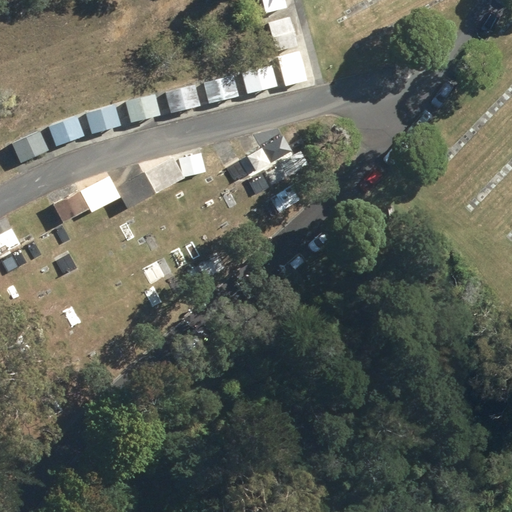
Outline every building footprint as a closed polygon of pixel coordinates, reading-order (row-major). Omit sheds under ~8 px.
[(261,0),(265,14),(284,8),(282,0),(261,0)] [(268,24),(275,53),(296,48),(288,18),(268,24)] [(276,58),(284,87),(305,82),(297,53),(276,58)] [(240,75),(245,96),(274,88),(269,68),(240,75)] [(203,85),(208,105),(237,98),(232,78),(203,85)] [(164,93),(169,114),(198,107),(193,87),(164,93)] [(123,102),(129,123),(157,116),(152,96),(123,102)] [(84,115),(90,134),(118,127),(112,107),(84,115)] [(47,127),(54,147),(81,137),(73,117),(47,127)] [(10,145),(19,165),(46,152),(36,132),(10,145)] [(258,145),(267,160),(287,149),(278,134),(258,145)] [(251,169),(266,160),(258,145),(243,153),(251,169)] [(278,161),(286,176),(307,165),(299,150),(278,161)] [(176,157),(181,176),(201,170),(197,152),(176,157)] [(142,169),(154,190),(179,176),(168,154),(142,169)] [(226,167),(233,181),(246,175),(238,161),(226,167)] [(272,184),(286,176),(278,161),(264,169),(272,184)] [(140,171),(113,185),(124,206),(151,192),(140,171)] [(246,179),(254,193),(266,186),(258,172),(246,179)] [(104,173),(76,188),(87,210),(115,194),(104,173)] [(272,218),(303,199),(293,183),(262,202),(272,218)] [(49,203),(58,220),(84,206),(75,189),(49,203)] [(0,232),(0,253),(18,243),(10,228),(0,232)]
